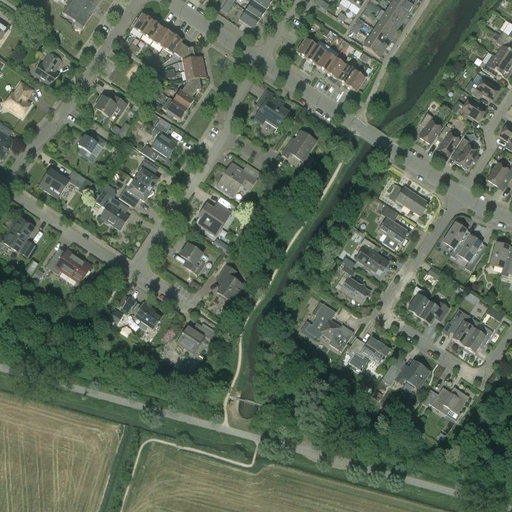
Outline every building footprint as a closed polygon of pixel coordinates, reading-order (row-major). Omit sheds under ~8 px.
[(55,0),(67,7),(61,15),(75,24),(73,27),(81,32),(103,0),(102,0),(55,0)] [(272,2),(269,0),(253,0),(252,2),(265,11),(272,2)] [(319,8),(323,10),(326,5),(323,3),(319,0),(315,0),(313,4),(319,8)] [(353,0),(350,5),(359,11),(366,0),(353,0)] [(388,0),(387,2),(390,5),(407,16),(413,8),(401,0),(388,0)] [(227,1),(220,11),(226,15),(233,4),(227,1)] [(265,11),(252,2),(245,12),(259,22),(265,11)] [(402,25),(407,16),(390,5),(385,13),(402,25)] [(259,22),(245,12),(238,23),(252,32),(259,22)] [(396,33),(402,25),(385,13),(379,22),(396,33)] [(142,36),(151,22),(141,15),(132,29),(142,36)] [(0,39),(1,40),(9,28),(0,22),(0,39)] [(161,29),(151,22),(142,36),(152,43),(161,29)] [(391,42),(396,33),(379,22),(374,30),(391,42)] [(500,36),(499,38),(511,47),(511,25),(509,23),(502,33),(500,36)] [(161,29),(152,43),(162,49),(171,35),(161,29)] [(368,39),(385,50),(391,42),(374,30),(368,39)] [(182,42),(171,35),(162,49),(172,56),(173,54),(180,45),(182,42)] [(494,58),(511,69),(511,68),(511,54),(509,53),(511,48),(511,47),(499,38),(495,44),(501,48),(494,58)] [(296,53),(306,60),(315,46),(305,39),(296,53)] [(368,39),(362,47),(379,59),(385,50),(368,39)] [(132,45),(128,50),(131,52),(135,47),(138,42),(135,40),(132,45)] [(41,65),(33,77),(50,88),(58,76),(54,74),(61,63),(52,57),(57,50),(46,43),(41,50),(48,55),(42,65),(41,65)] [(181,59),(181,63),(194,60),(192,49),(187,50),(180,45),(173,54),(181,59)] [(325,53),(315,46),(306,60),(316,67),(325,53)] [(326,73),(335,59),(325,53),(316,67),(326,73)] [(511,69),(494,58),(492,56),(482,71),(493,78),(496,73),(505,79),(511,69)] [(202,58),(194,60),(181,63),(183,72),(204,69),(202,58)] [(345,66),(335,59),(326,73),(336,80),(345,66)] [(346,87),(355,73),(345,66),(336,80),(346,87)] [(204,69),(183,72),(185,83),(198,80),(205,79),(204,69)] [(365,80),(355,73),(346,87),(356,93),(365,80)] [(200,91),(198,80),(185,83),(186,83),(186,85),(181,92),(181,93),(191,100),(191,99),(196,92),(200,91)] [(470,83),(464,92),(468,94),(479,101),(482,96),(491,102),(499,91),(482,80),(477,88),(472,84),(470,83)] [(31,92),(20,85),(13,96),(12,95),(4,107),(22,119),(30,106),(24,103),(31,92)] [(194,101),(191,99),(191,100),(181,93),(181,92),(179,91),(172,102),(187,111),(194,101)] [(260,110),(253,120),(260,125),(264,119),(278,128),(288,114),(281,109),(284,105),(266,93),(256,107),(260,110)] [(101,99),(94,109),(108,119),(113,113),(119,117),(126,106),(112,97),(108,103),(101,99)] [(169,99),(162,110),(168,113),(165,118),(171,122),(174,117),(180,121),(187,111),(172,102),(169,99)] [(453,110),(451,113),(454,115),(465,122),(468,117),(478,123),(485,112),(469,101),(464,108),(457,103),(453,110)] [(425,129),(418,139),(430,147),(441,130),(430,122),(432,119),(427,116),(420,126),(425,129)] [(0,158),(1,159),(11,144),(11,142),(11,141),(7,139),(12,132),(0,124),(0,158)] [(159,138),(151,150),(146,147),(141,154),(154,162),(158,157),(165,162),(176,145),(165,138),(169,133),(156,124),(151,133),(159,138)] [(511,129),(507,126),(499,138),(508,144),(505,149),(511,153),(511,129)] [(443,142),(437,151),(448,159),(459,142),(448,135),(450,131),(445,128),(438,138),(443,142)] [(291,140),(281,155),(286,159),(289,154),(302,163),(315,143),(300,133),(294,142),(291,140)] [(77,154),(87,160),(96,146),(102,149),(105,144),(94,136),(91,142),(84,137),(82,140),(81,139),(77,145),(78,146),(77,148),(80,150),(77,154)] [(461,154),(455,163),(456,164),(456,165),(459,167),(460,166),(462,168),(461,169),(465,171),(465,170),(467,171),(472,163),(475,165),(479,159),(476,157),(478,154),(477,154),(479,150),(474,147),(463,140),(456,151),(461,154)] [(132,149),(129,153),(133,156),(135,158),(138,153),(132,149)] [(155,188),(155,187),(158,182),(150,176),(153,173),(146,169),(149,164),(144,160),(136,172),(139,174),(134,181),(154,194),(155,192),(155,191),(155,190),(155,189),(155,188)] [(497,165),(486,181),(498,189),(504,180),(509,183),(511,178),(511,169),(508,172),(497,165)] [(68,183),(78,190),(85,180),(72,172),(66,181),(50,170),(38,188),(57,200),(68,183)] [(219,182),(215,189),(231,199),(235,193),(240,186),(248,191),(255,181),(242,172),(241,171),(237,177),(227,171),(219,182)] [(382,181),(385,176),(377,171),(374,176),(382,181)] [(154,194),(134,181),(129,189),(126,187),(118,200),(130,207),(136,198),(144,203),(147,198),(148,198),(149,198),(151,197),(151,196),(153,195),(154,194)] [(104,188),(102,191),(102,192),(114,200),(116,197),(115,191),(106,185),(104,188)] [(397,187),(388,200),(394,204),(395,201),(420,218),(428,205),(403,188),(402,190),(397,187)] [(114,200),(102,192),(95,203),(107,211),(101,219),(118,230),(126,218),(115,210),(120,204),(114,200)] [(202,221),(199,226),(215,236),(229,214),(219,207),(215,213),(206,206),(198,218),(202,221)] [(378,232),(386,237),(382,244),(394,252),(398,245),(401,247),(409,234),(393,223),(398,215),(385,207),(380,215),(386,219),(378,232)] [(6,240),(3,244),(17,254),(20,249),(33,229),(19,220),(10,233),(6,240)] [(457,257),(465,245),(459,241),(466,231),(455,224),(442,243),(453,250),(449,256),(455,260),(457,257)] [(465,245),(457,257),(467,263),(464,269),(470,273),(479,259),(474,255),(481,245),(470,237),(465,245)] [(364,248),(355,261),(374,274),(378,268),(383,271),(388,264),(372,253),(376,247),(364,239),(360,245),(364,248)] [(27,242),(20,253),(27,258),(34,247),(27,242)] [(508,274),(511,261),(506,259),(509,247),(495,244),(489,266),(502,270),(500,276),(507,278),(508,274)] [(224,256),(229,249),(222,245),(218,251),(224,256)] [(187,246),(179,257),(186,261),(183,267),(196,276),(203,265),(207,259),(201,255),(187,246)] [(58,276),(60,272),(80,285),(91,267),(66,251),(60,261),(53,256),(45,268),(58,276)] [(345,266),(355,272),(358,269),(347,262),(346,263),(343,261),(341,264),(345,266)] [(32,262),(26,272),(31,276),(38,266),(32,262)] [(345,266),(341,271),(351,278),(355,272),(345,266)] [(223,283),(217,293),(232,304),(243,287),(230,278),(233,272),(226,267),(217,280),(223,283)] [(427,275),(441,285),(445,278),(432,268),(427,275)] [(37,284),(43,275),(37,271),(31,281),(37,284)] [(348,279),(340,292),(361,306),(369,293),(348,279)] [(196,294),(199,288),(192,283),(188,289),(196,294)] [(416,297),(407,311),(418,318),(428,304),(421,300),(425,294),(420,291),(416,288),(412,294),(416,297)] [(121,310),(128,315),(136,303),(129,298),(121,310)] [(434,308),(428,304),(418,318),(429,325),(433,318),(439,322),(448,310),(437,303),(434,308)] [(142,304),(133,317),(153,331),(162,318),(142,304)] [(308,325),(304,332),(314,339),(318,333),(331,342),(328,345),(340,353),(348,341),(343,338),(348,331),(341,326),(340,328),(330,321),(335,313),(322,305),(314,316),(316,318),(311,326),(308,325)] [(489,307),(484,314),(499,323),(503,316),(489,307)] [(108,319),(108,320),(116,326),(123,317),(114,311),(108,319)] [(474,330),(474,331),(479,324),(458,311),(449,324),(447,323),(441,333),(447,337),(452,331),(456,333),(451,340),(463,347),(474,330)] [(188,326),(176,344),(193,355),(204,338),(210,341),(214,336),(200,327),(196,332),(188,326)] [(474,330),(463,347),(474,355),(478,348),(481,350),(492,333),(484,328),(480,334),(474,331),(474,330)] [(356,340),(346,354),(352,357),(347,364),(361,373),(369,360),(379,367),(390,350),(370,337),(365,345),(356,340)] [(390,387),(394,381),(401,386),(404,380),(418,390),(429,373),(413,363),(407,372),(401,368),(399,372),(391,366),(381,381),(390,387)] [(430,391),(420,405),(426,409),(429,405),(431,407),(445,416),(450,409),(457,414),(467,399),(453,390),(450,395),(442,390),(438,397),(435,395),(430,391)] [(382,398),(376,394),(373,399),(379,403),(382,398)]
